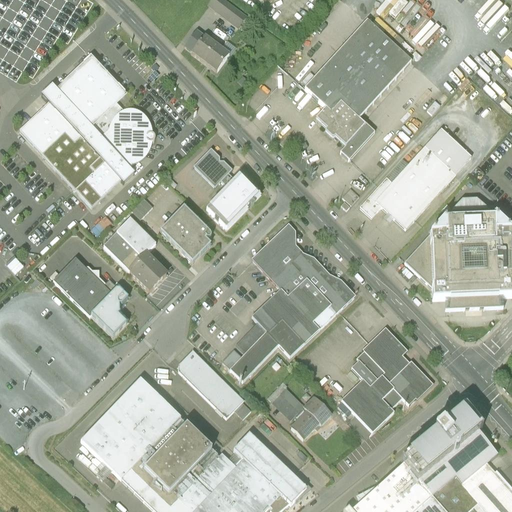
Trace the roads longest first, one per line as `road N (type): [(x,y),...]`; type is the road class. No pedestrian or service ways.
road 1 (tertiary): [(110,0),(294,192)]
road 2 (tertiary): [(294,192),(471,378)]
road 3 (unclassified): [(310,511),(471,378)]
road 4 (unclassified): [(158,332),(294,192)]
